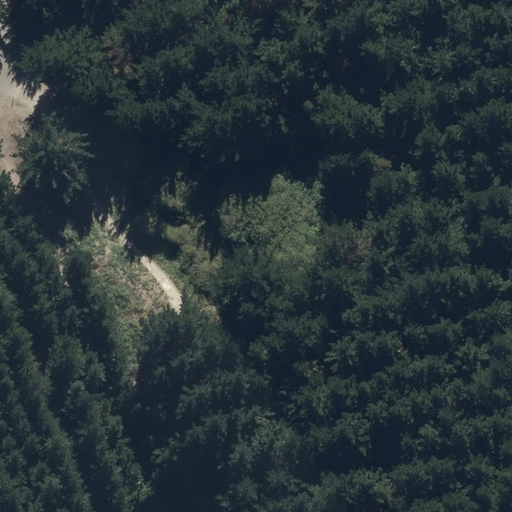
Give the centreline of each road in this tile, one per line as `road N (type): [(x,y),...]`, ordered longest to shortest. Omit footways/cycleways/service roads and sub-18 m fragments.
road 1 (track): [(0,156),(161,511)]
road 2 (track): [(0,70),(197,0)]
